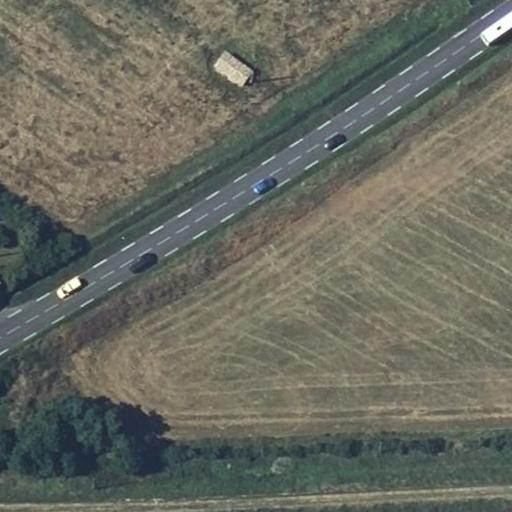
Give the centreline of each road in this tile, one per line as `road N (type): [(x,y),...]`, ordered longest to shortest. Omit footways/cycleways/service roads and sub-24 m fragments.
road 1 (secondary): [(0,337),(316,145),(511,12)]
road 2 (track): [(0,497),(511,480)]
